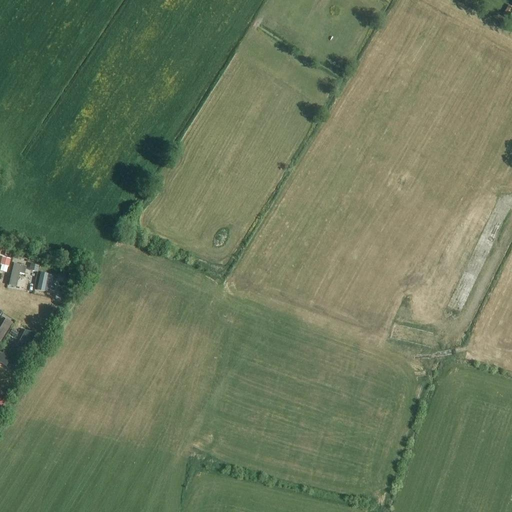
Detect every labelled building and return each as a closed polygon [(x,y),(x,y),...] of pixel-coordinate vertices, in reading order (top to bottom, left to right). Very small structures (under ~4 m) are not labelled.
[(437,249),(446,252),(451,237),(443,234),(437,249)] [(463,258),(465,250),(459,249),(457,257),(463,258)] [(453,260),(447,280),(457,283),(463,263),(453,260)] [(13,264),(8,287),(16,289),(21,266),(13,264)] [(41,273),(37,293),(45,294),(48,274),(41,273)] [(0,276),(0,291),(6,293),(10,279),(0,276)] [(30,298),(32,290),(34,290),(35,284),(25,282),(22,297),(30,298)] [(0,328),(0,343),(12,325),(5,321),(0,328)] [(12,330),(9,335),(15,338),(18,334),(12,330)] [(21,351),(28,353),(36,336),(31,332),(25,330),(22,335),(21,334),(18,340),(19,341),(16,346),(21,351)] [(0,364),(1,364),(6,367),(12,357),(4,351),(2,353),(0,352),(0,364)]
